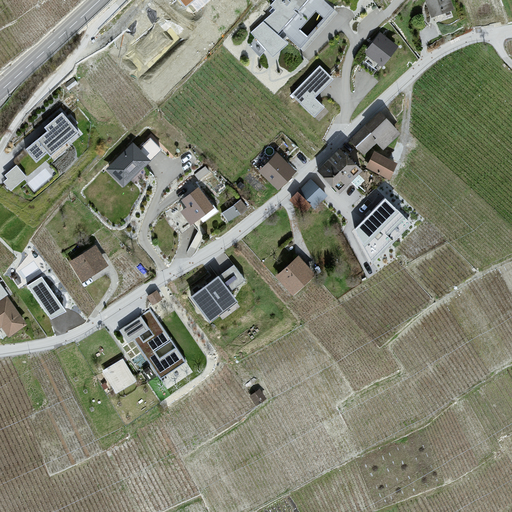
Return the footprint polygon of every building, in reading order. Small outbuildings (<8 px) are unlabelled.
[(275,0),(270,5),(275,10),(251,33),(273,57),(288,43),(278,34),(297,12),(309,0),(275,0)] [(453,15),(448,0),(425,0),(424,0),(430,22),(453,15)] [(396,47),(380,34),(366,52),(382,65),(396,47)] [(333,79),(320,66),(292,94),(315,116),(324,107),(314,98),(333,79)] [(79,132),(62,113),(44,128),(47,132),(27,149),(36,160),(46,152),(50,156),(79,132)] [(382,153),(400,135),(380,115),(350,144),(363,157),(375,145),(382,153)] [(150,162),(131,141),(101,167),(121,189),(150,162)] [(360,170),(339,151),(319,171),(340,192),(360,170)] [(396,165),(373,153),(364,170),(387,182),(396,165)] [(296,176),(275,156),(258,174),(278,194),(296,176)] [(27,177),(16,165),(5,175),(7,178),(3,182),(11,190),(27,177)] [(326,195),(311,181),(293,200),(303,210),(310,203),(315,207),(326,195)] [(213,210),(196,189),(180,203),(197,223),(213,210)] [(221,207),(226,218),(248,208),(243,198),(221,207)] [(410,224),(385,199),(355,229),(372,262),(410,224)] [(95,246),(68,263),(80,284),(108,267),(95,246)] [(313,276),(296,257),(273,278),(291,297),(313,276)] [(66,311),(41,277),(27,285),(51,318),(66,311)] [(216,279),(190,298),(207,323),(217,317),(214,312),(231,300),(216,279)] [(5,298),(0,301),(0,328),(8,339),(26,326),(5,298)] [(184,363),(150,311),(117,332),(126,346),(134,341),(159,379),(184,363)] [(125,356),(104,365),(113,388),(134,379),(125,356)] [(265,399),(259,391),(250,397),(256,405),(265,399)]
